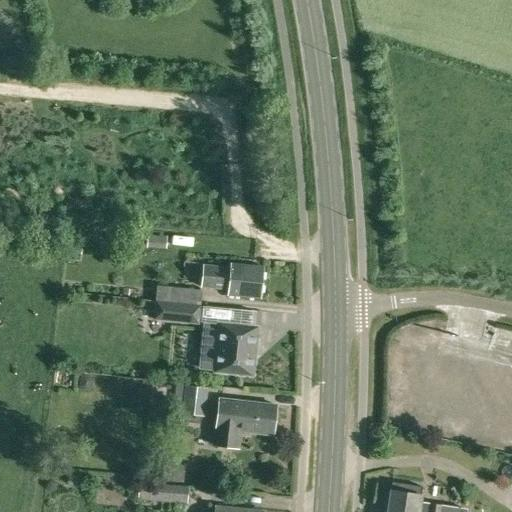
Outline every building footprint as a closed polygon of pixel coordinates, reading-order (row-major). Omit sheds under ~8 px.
[(67,243),(66,254),(81,256),(82,245),(81,245),(67,243)] [(259,299),(263,267),(231,264),(231,267),(203,264),(200,288),(228,291),(228,296),(259,299)] [(200,304),(202,290),(156,285),(154,299),(200,304)] [(198,325),(200,304),(154,299),(152,320),(198,325)] [(252,376),(257,327),(219,324),(216,350),(201,349),(199,368),(214,370),(214,372),(252,376)] [(205,416),(208,388),(175,384),(172,410),(182,411),(181,414),(205,416)] [(272,435),(275,406),(241,402),(219,399),(215,429),(216,429),(214,446),(238,449),(240,431),(272,435)] [(183,484),(184,464),(156,462),(154,482),(183,484)] [(466,511),(467,509),(459,508),(420,502),(421,496),(422,496),(423,487),(392,482),(386,511),(466,511)] [(187,504),(188,487),(139,483),(137,500),(187,504)]
